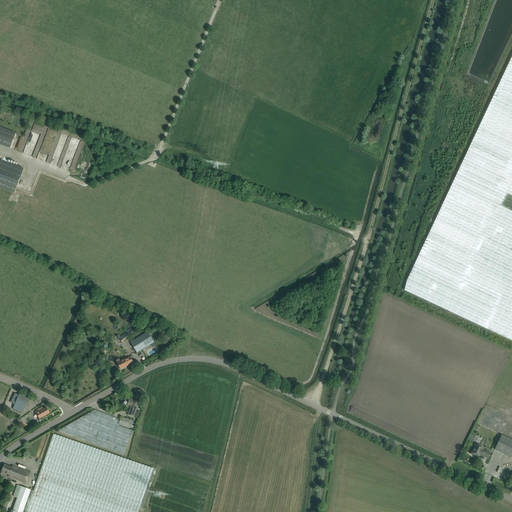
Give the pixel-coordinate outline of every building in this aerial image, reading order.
[(511,340),(511,53),(408,277),(404,290),(511,340)] [(0,144),(10,148),(16,133),(0,127),(0,144)] [(0,187),(14,193),(23,169),(0,160),(0,187)] [(138,328),(135,324),(118,338),(121,342),(138,328)] [(137,353),(154,342),(148,332),(131,342),(137,353)] [(133,363),(130,357),(125,360),(124,359),(117,363),(120,369),(133,363)] [(28,399),(19,395),(13,408),(22,413),(28,399)] [(130,406),(128,415),(134,417),(139,402),(133,399),(132,401),(129,400),(127,405),(130,406)] [(50,413),(47,407),(40,411),(41,413),(37,415),(39,419),(50,413)] [(58,431),(124,454),(133,431),(118,425),(119,425),(130,428),(133,421),(121,417),(120,419),(94,410),(58,431)] [(34,491),(31,490),(22,511),(17,511),(13,511),(12,510),(11,511),(138,511),(154,469),(123,458),(53,434),(44,459),(34,491)] [(494,449),(511,457),(511,439),(501,435),(494,449)] [(491,453),(482,449),(483,447),(475,444),(473,448),(474,449),(472,453),(479,456),(479,455),(488,459),(491,453)] [(4,464),(1,472),(9,475),(8,476),(26,483),(30,472),(13,466),(12,467),(4,464)] [(17,511),(22,511),(31,490),(17,485),(13,496),(17,498),(13,511),(17,511)] [(6,511),(10,499),(6,497),(2,510),(6,511)]
